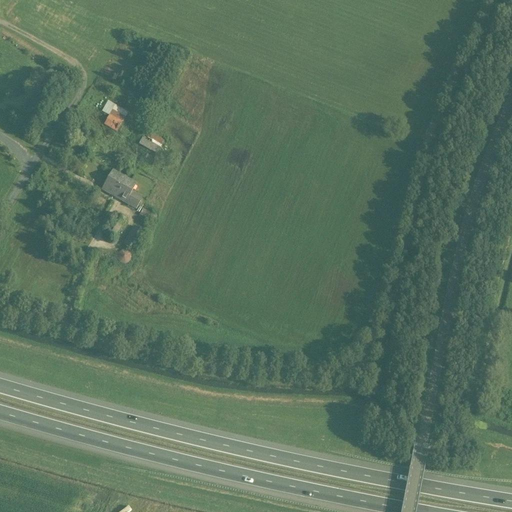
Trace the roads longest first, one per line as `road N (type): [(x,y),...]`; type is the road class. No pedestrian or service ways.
road 1 (unclassified): [(0,307),(235,364),(305,373),(358,364),(432,130),(489,0)]
road 2 (motorway): [(511,500),(284,459),(0,386)]
road 3 (motorway): [(0,413),(423,511)]
road 4 (unclassified): [(409,511),(466,233),(487,151),(511,100)]
